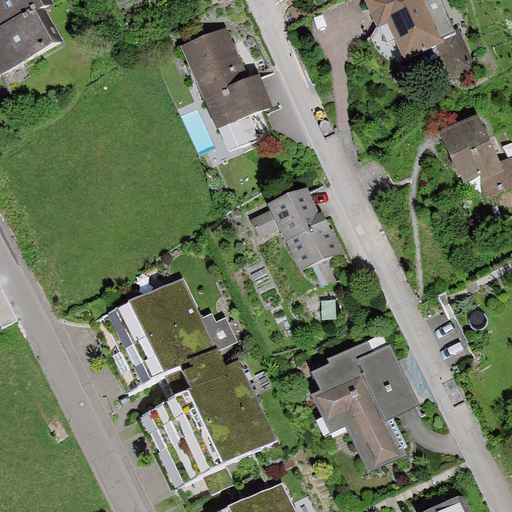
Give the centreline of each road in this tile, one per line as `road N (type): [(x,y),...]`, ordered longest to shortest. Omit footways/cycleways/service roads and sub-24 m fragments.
road 1 (residential): [(507,511),(261,0)]
road 2 (residential): [(0,253),(130,511)]
